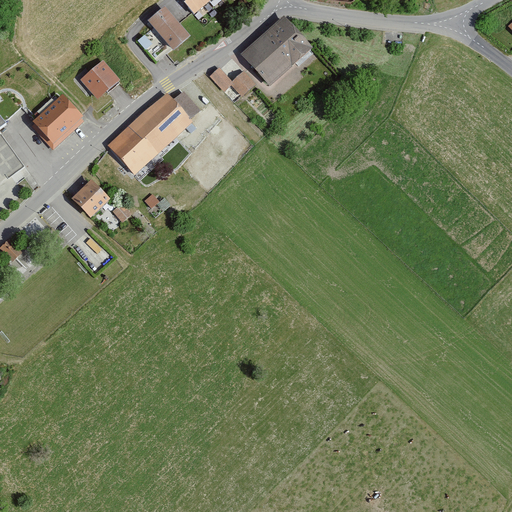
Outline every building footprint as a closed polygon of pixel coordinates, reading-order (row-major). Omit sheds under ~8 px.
[(180,0),(194,15),(211,0),(180,0)] [(164,6),(146,20),(170,50),(188,36),(164,6)] [(284,16),(240,54),(269,88),(313,49),(284,16)] [(102,60),(80,79),(96,98),(118,79),(102,60)] [(219,68),(209,77),(224,92),(230,86),(241,98),(255,84),(243,71),(232,82),(219,68)] [(183,91),(172,100),(188,118),(199,110),(183,91)] [(172,100),(165,92),(107,145),(134,175),(192,122),(188,118),(172,100)] [(62,93),(30,121),(52,147),(84,119),(62,93)] [(109,199),(89,179),(69,199),(90,219),(109,199)] [(153,193),(144,200),(151,208),(159,201),(153,193)] [(121,203),(111,210),(121,221),(130,214),(121,203)] [(8,239),(0,246),(0,249),(12,262),(22,253),(8,239)]
